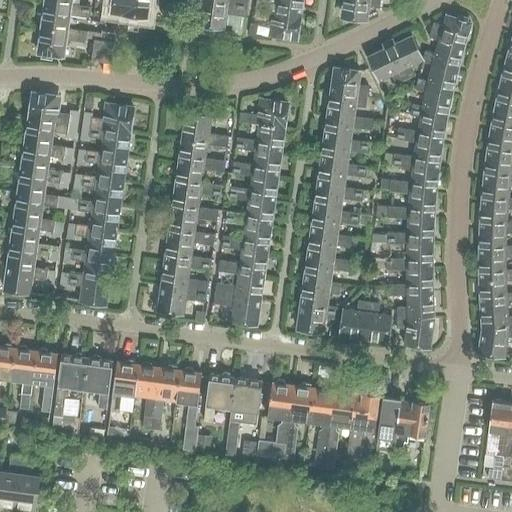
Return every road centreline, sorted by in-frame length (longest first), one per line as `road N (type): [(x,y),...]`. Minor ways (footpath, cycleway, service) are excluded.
road 1 (residential): [(458,372),(0,311)]
road 2 (residential): [(0,78),(237,81),(315,59),(435,0)]
road 3 (residential): [(458,372),(461,173),(500,0)]
